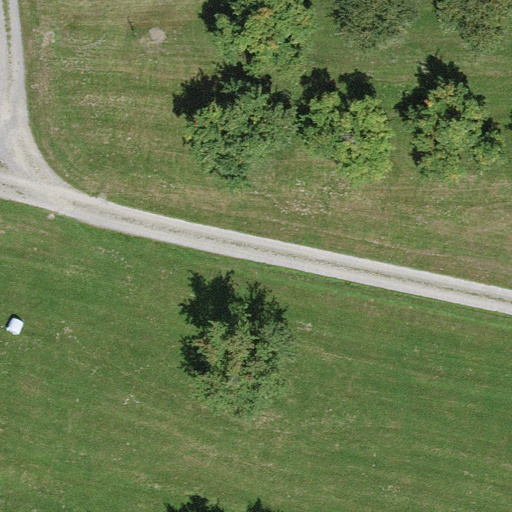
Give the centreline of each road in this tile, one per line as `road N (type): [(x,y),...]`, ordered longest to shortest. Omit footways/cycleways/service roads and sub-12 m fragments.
road 1 (track): [(0,185),(511,308)]
road 2 (residential): [(28,191),(6,0)]
